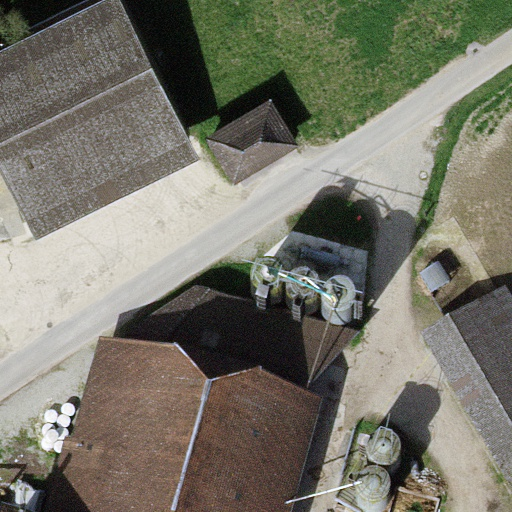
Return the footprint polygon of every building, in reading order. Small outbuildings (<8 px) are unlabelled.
[(0,222),(187,121),(121,2),(0,67),(0,222)] [(270,98),(209,134),(230,170),(291,134),(270,98)] [(259,290),(264,292),(270,291),(275,290),(279,286),(282,282),(283,276),(283,271),(281,266),(277,262),(272,259),(267,258),(261,259),(256,262),(252,266),(250,271),(250,277),(251,282),(255,287),(259,290)] [(294,298),(300,300),(305,300),(310,298),(314,294),(317,290),(319,285),(318,279),(316,274),(313,270),(308,267),(302,266),(296,267),(291,270),(287,274),(285,279),(285,285),(287,291),(290,295),(294,298)] [(331,308),(337,309),(342,309),(347,307),(351,304),(354,299),(356,294),(355,288),(353,283),(350,279),(345,276),(339,275),(333,276),(328,279),(324,284),(322,289),(322,295),(324,300),(327,304),(331,308)] [(511,313),(502,295),(436,334),(511,463),(511,313)] [(249,511),(275,416),(119,375),(83,511),(249,511)]
